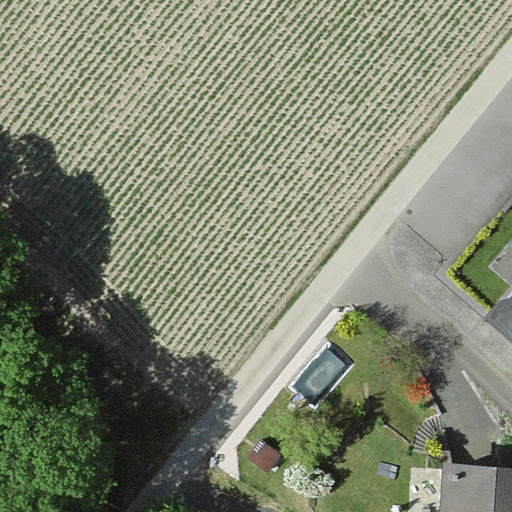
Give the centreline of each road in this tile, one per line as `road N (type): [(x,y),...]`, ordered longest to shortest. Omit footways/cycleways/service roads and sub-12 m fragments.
road 1 (residential): [(511,64),(144,511)]
road 2 (track): [(0,259),(187,459)]
